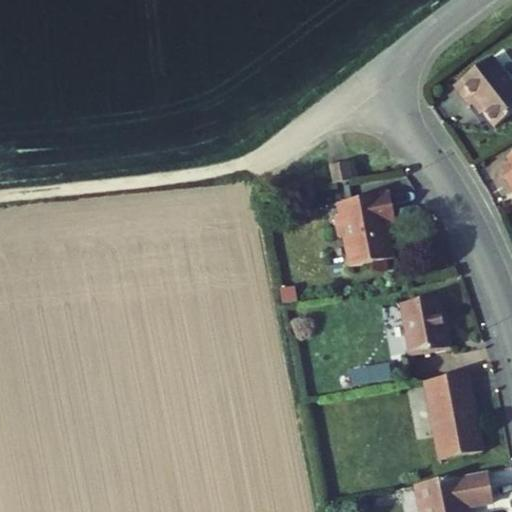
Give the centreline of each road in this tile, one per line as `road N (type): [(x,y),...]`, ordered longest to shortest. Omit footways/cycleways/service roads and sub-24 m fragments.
road 1 (residential): [(511,324),(459,200),(374,76)]
road 2 (track): [(0,197),(185,176),(268,155)]
road 3 (residential): [(374,76),(268,155)]
road 4 (residential): [(475,0),(374,76)]
